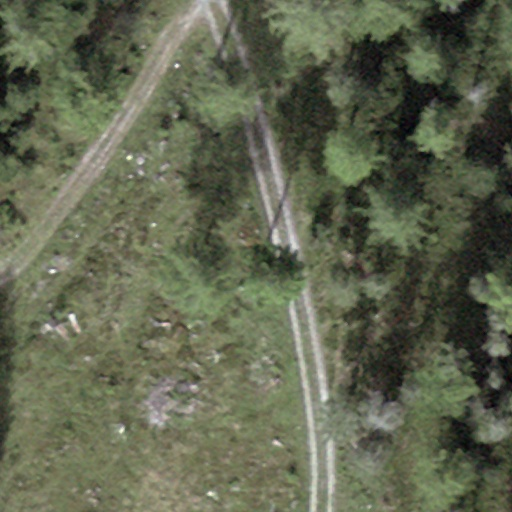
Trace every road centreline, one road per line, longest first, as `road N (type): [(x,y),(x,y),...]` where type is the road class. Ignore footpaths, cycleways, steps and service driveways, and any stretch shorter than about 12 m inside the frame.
road 1 (track): [(214,0),(236,54),(309,367),(317,511)]
road 2 (track): [(0,278),(40,246),(191,0)]
